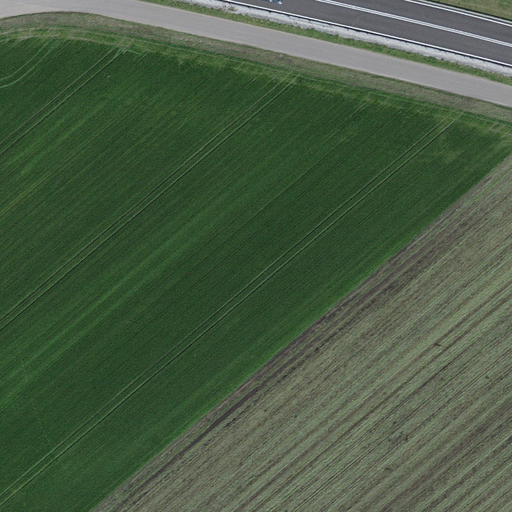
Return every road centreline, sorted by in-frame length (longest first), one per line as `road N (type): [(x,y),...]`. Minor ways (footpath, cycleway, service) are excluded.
road 1 (track): [(82,0),(511,97)]
road 2 (trunk): [(511,45),(319,0)]
